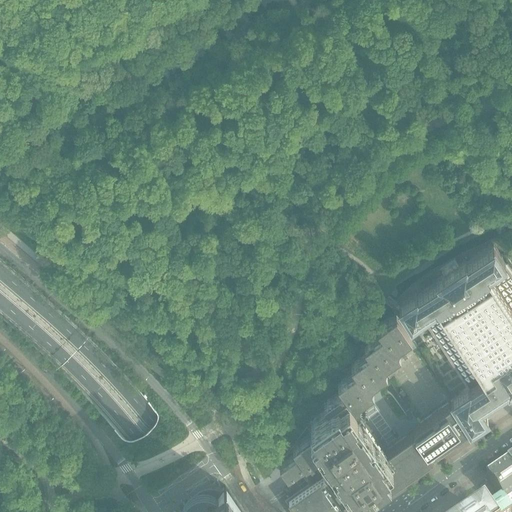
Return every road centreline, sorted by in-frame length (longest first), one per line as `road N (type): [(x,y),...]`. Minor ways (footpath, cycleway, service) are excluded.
road 1 (unknown): [(266,383),(185,261),(158,234),(128,221),(69,157),(41,90)]
road 2 (primary): [(218,511),(119,384),(0,273)]
road 3 (tertiary): [(217,462),(127,357),(0,248)]
road 4 (primary): [(0,302),(98,393),(190,511)]
road 5 (tertiary): [(0,326),(85,415),(152,508)]
road 6 (tertiary): [(401,511),(511,431)]
